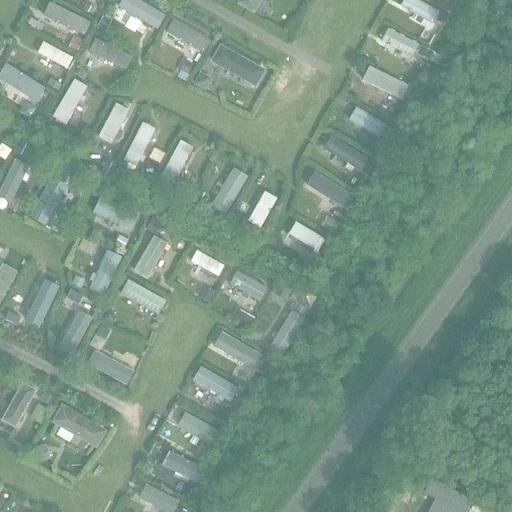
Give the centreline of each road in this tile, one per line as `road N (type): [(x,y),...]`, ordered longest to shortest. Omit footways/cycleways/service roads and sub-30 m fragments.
road 1 (unclassified): [(294,511),(511,207)]
road 2 (track): [(0,344),(109,400)]
